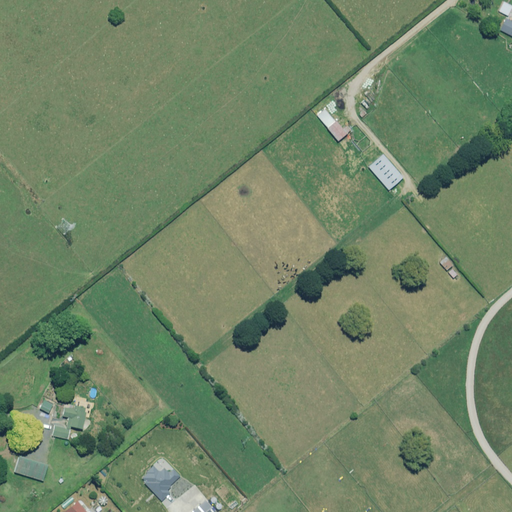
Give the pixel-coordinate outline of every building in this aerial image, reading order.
[(511,7),(511,5),(504,2),(499,11),(508,16),(511,7)] [(511,21),(506,19),(500,30),(511,36),(511,21)] [(335,121),(327,128),(338,141),(351,130),(347,126),(342,130),(335,121)] [(403,177),(383,154),(369,167),(389,190),(403,177)] [(453,265),(446,257),(440,263),(447,270),(453,265)] [(458,274),(453,269),(449,273),(454,278),(458,274)] [(54,404),(44,400),(40,409),(49,413),(54,404)] [(87,408),(75,406),(74,409),(64,407),(62,416),(68,417),(66,428),(54,426),(52,436),(68,439),(71,427),(82,429),(87,408)] [(74,432),(74,433),(73,433),(72,434),(71,435),(71,436),(71,437),(71,438),(72,438),(72,439),(73,439),(73,440),(74,440),(75,440),(76,440),(77,440),(78,439),(79,438),(79,437),(79,436),(79,435),(79,434),(78,434),(78,433),(77,433),(77,432),(76,432),(75,432),(74,432)] [(48,466),(19,457),(15,472),(43,481),(48,466)] [(181,476),(163,457),(141,479),(162,501),(171,492),(168,489),(181,476)] [(221,487),(217,491),(227,504),(232,501),(221,487)] [(102,496),(101,496),(101,497),(100,497),(99,498),(99,499),(99,500),(99,501),(99,502),(99,503),(100,504),(101,505),(102,506),(103,506),(104,506),(105,506),(106,505),(107,504),(108,504),(108,503),(108,502),(108,501),(108,500),(108,499),(108,498),(107,497),(106,497),(106,496),(105,496),(104,496),(103,496),(102,496)] [(216,496),(210,500),(218,510),(224,506),(216,496)] [(86,511),(78,501),(64,511),(86,511)] [(213,511),(205,501),(191,511),(213,511)]
